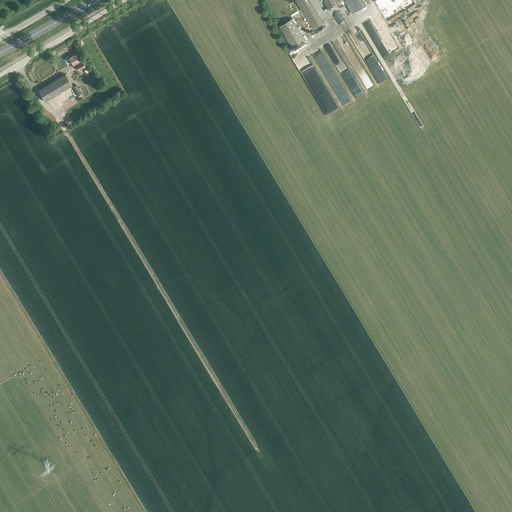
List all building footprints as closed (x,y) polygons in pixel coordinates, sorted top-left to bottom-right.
[(309,0),(295,0),(313,29),(323,22),(309,0)] [(374,0),(323,0),(329,9),(343,0),(344,0),(352,13),(374,0)] [(306,40),(292,18),(279,26),(293,48),(306,40)] [(77,53),(69,58),(73,65),(77,63),(78,64),(76,65),(79,70),(85,66),(82,62),(81,59),(77,53)] [(45,102),(72,85),(65,74),(38,90),(45,102)] [(81,94),(82,93),(77,85),(73,87),(78,96),(81,94)]
